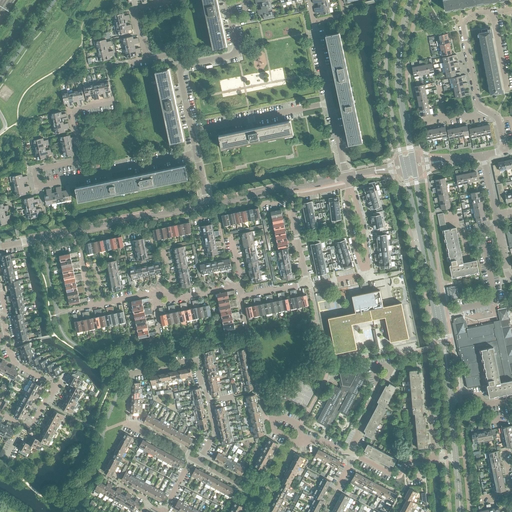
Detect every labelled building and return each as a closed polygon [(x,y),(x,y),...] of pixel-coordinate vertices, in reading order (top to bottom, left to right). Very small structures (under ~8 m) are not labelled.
[(203,0),(214,49),(227,46),(217,0),(203,0)] [(443,0),(445,11),(500,0),(443,0)] [(131,27),(115,30),(116,36),(128,33),(127,31),(132,30),(131,27)] [(484,32),(479,33),(490,95),(501,93),(490,36),(492,36),(490,29),(483,30),(484,32)] [(339,33),(326,36),(330,54),(338,90),(349,145),(351,144),(362,142),(351,87),(344,54),(339,33)] [(112,46),(111,43),(97,47),(98,51),(108,49),(108,47),(112,46)] [(140,50),(126,53),(127,58),(137,56),(137,54),(141,53),(140,50)] [(113,53),(99,56),(99,57),(97,57),(98,62),(110,59),(110,57),(114,56),(113,53)] [(172,148),(185,145),(172,85),(170,74),(157,76),(172,148)] [(453,83),(462,81),(462,78),(466,77),(466,75),(452,78),(453,83)] [(94,85),(94,83),(89,84),(89,86),(91,96),(94,96),(94,100),(97,100),(94,85)] [(71,108),(68,93),(67,91),(62,92),(65,104),(67,104),(68,108),(71,108)] [(67,116),(52,119),(53,124),(64,122),(63,120),(67,119),(67,116)] [(290,121),(219,136),(222,149),(293,134),(290,121)] [(69,126),(54,129),(55,134),(66,132),(65,129),(69,129),(69,126)] [(78,149),(63,152),(64,157),(74,155),(74,153),(78,152),(78,149)] [(131,177),(76,188),(79,201),(133,190),(188,179),(186,165),(131,177)] [(28,181),(28,179),(13,182),(15,187),(25,184),(24,182),(28,181)] [(377,191),(376,185),(364,188),(366,194),(377,191)] [(30,191),(30,188),(16,191),(17,196),(27,194),(26,192),(30,191)] [(52,204),(49,189),(47,190),(43,190),(44,195),(45,195),(47,205),(52,204)] [(366,194),(367,196),(363,197),(364,200),(379,196),(377,191),(366,194)] [(380,201),(379,196),(364,200),(365,202),(368,201),(369,204),(380,201)] [(377,211),(383,209),(380,201),(369,204),(371,209),(376,208),(377,211)] [(261,219),(260,214),(258,207),(258,205),(255,206),(256,209),(253,209),(255,220),(261,219)] [(244,211),(240,212),(243,222),(249,221),(246,209),(244,210),(244,211)] [(248,209),(246,209),(249,221),(255,220),(253,209),(248,210),(248,209)] [(272,218),(283,216),(282,212),(283,212),(283,210),(271,212),(272,218)] [(243,222),(240,212),(236,212),(236,211),(234,212),(237,224),(243,222)] [(372,223),(384,220),(383,211),(373,213),(374,216),(371,217),(372,223)] [(232,213),(228,214),(231,225),(237,224),(234,212),(232,212),(232,213)] [(444,230),(449,256),(446,257),(447,262),(450,261),(451,265),(450,265),(452,278),(479,272),(477,260),(472,261),(472,263),(462,265),(461,259),(463,259),(462,254),(460,254),(455,233),(457,232),(456,227),(447,229),(444,213),(438,215),(441,231),(444,230)] [(231,225),(228,214),(224,215),(224,214),(222,214),(224,226),(231,225)] [(331,215),(332,223),(339,221),(339,220),(341,219),(340,214),(330,215),(331,215)] [(283,216),(272,218),(273,224),(285,222),(285,220),(283,220),(283,216)] [(384,220),(372,223),(373,229),(379,228),(380,231),(386,230),(384,220)] [(188,222),(184,223),(186,234),(192,232),(190,221),(187,221),(188,222)] [(286,224),(285,222),(273,224),(275,230),(285,228),(284,224),(286,224)] [(314,230),(318,228),(317,222),(307,224),(308,229),(313,228),(314,230)] [(175,225),(171,226),(174,236),(180,235),(177,223),(175,224),(175,225)] [(179,223),(177,223),(180,235),(186,234),(184,223),(179,224),(179,223)] [(202,232),(213,229),(213,227),(218,225),(217,223),(201,226),(201,227),(198,227),(199,229),(199,230),(200,230),(200,232),(202,231),(202,232)] [(174,236),(171,226),(167,226),(167,225),(165,226),(168,238),(174,236)] [(163,227),(159,228),(162,239),(168,238),(165,226),(163,226),(163,227)] [(162,239),(159,228),(155,229),(155,228),(153,228),(155,240),(162,239)] [(285,228),(275,230),(276,236),(288,234),(287,232),(286,232),(285,228)] [(219,233),(203,236),(203,237),(202,237),(203,242),(215,239),(215,237),(220,235),(219,233)] [(288,234),(276,236),(277,242),(288,240),(287,236),(288,236),(288,234)] [(120,236),(116,237),(118,248),(124,247),(122,235),(120,235),(120,236)] [(108,239),(104,240),(106,250),(112,249),(109,237),(107,238),(108,239)] [(111,237),(109,237),(112,249),(118,248),(116,237),(112,238),(111,237)] [(134,245),(145,243),(145,241),(150,239),(149,237),(132,240),(134,245)] [(342,238),(335,239),(336,249),(347,245),(345,240),(343,241),(342,238)] [(99,239),(97,240),(100,252),(106,250),(104,240),(99,241),(99,239)] [(95,241),(91,242),(94,253),(100,252),(97,240),(95,240),(95,241)] [(288,240),(277,242),(278,249),(290,246),(290,244),(289,244),(288,240)] [(311,245),(312,250),(322,248),(321,240),(316,241),(317,244),(311,245)] [(94,253),(91,242),(87,243),(87,242),(85,242),(87,254),(94,253)] [(222,245),(222,243),(205,246),(206,251),(217,249),(217,246),(222,245)] [(336,249),(337,254),(339,253),(348,251),(347,245),(336,249)] [(151,247),(135,250),(136,255),(147,253),(147,250),(152,249),(151,247)] [(339,253),(340,259),(350,256),(348,251),(339,253)] [(2,262),(14,259),(14,258),(12,258),(11,254),(3,255),(3,252),(0,253),(0,259),(1,259),(2,262)] [(61,262),(72,260),(71,257),(78,255),(77,252),(60,256),(61,262)] [(351,261),(350,256),(340,259),(341,264),(351,261)] [(14,259),(2,262),(2,264),(0,264),(0,267),(13,265),(12,261),(15,260),(14,259)] [(226,269),(228,269),(228,270),(232,269),(232,268),(230,259),(224,260),(226,269)] [(72,262),(72,260),(61,262),(62,268),(80,264),(79,261),(72,262)] [(341,264),(342,270),(353,266),(351,261),(341,264)] [(81,267),(80,264),(62,268),(63,274),(74,272),(74,269),(81,267)] [(156,273),(154,264),(148,266),(150,274),(150,276),(152,275),(152,277),(156,276),(156,273)] [(136,268),(136,265),(130,266),(133,279),(134,279),(135,279),(139,279),(139,278),(136,268)] [(17,270),(4,272),(4,275),(0,275),(0,278),(15,275),(14,271),(17,271),(17,270)] [(74,272),(63,274),(65,280),(82,276),(82,273),(75,274),(74,272)] [(16,279),(15,275),(0,278),(0,281),(5,280),(6,283),(9,282),(9,285),(4,286),(5,289),(20,285),(19,281),(22,281),(21,280),(19,280),(18,279),(16,279)] [(82,276),(65,280),(66,286),(77,284),(76,281),(83,279),(82,276)] [(77,284),(66,286),(67,292),(85,288),(84,285),(77,287),(77,284)] [(449,301),(450,301),(461,299),(458,286),(451,287),(447,288),(449,301)] [(86,292),(85,288),(67,292),(69,298),(79,296),(79,293),(86,292)] [(301,296),(303,307),(309,305),(306,288),(302,289),(303,295),(301,296)] [(24,290),(11,293),(11,296),(6,297),(7,299),(22,296),(21,292),(24,291),(24,290)] [(218,300),(229,298),(228,295),(235,294),(235,290),(217,294),(218,300)] [(297,308),(293,290),(290,291),(292,298),(289,298),(291,309),(297,308)] [(303,307),(301,296),(298,297),(296,290),(293,290),(297,308),(303,307)] [(409,338),(402,304),(402,303),(383,307),(380,290),(352,296),(355,312),(328,318),(336,353),(357,349),(352,324),(364,322),(385,317),(390,342),(409,338)] [(284,292),(281,293),(285,310),(291,309),(289,298),(286,299),(284,292)] [(279,300),(276,301),(279,312),(285,310),(281,293),(278,294),(279,300)] [(267,303),(264,303),(266,314),(273,313),(269,295),(266,296),(267,303)] [(279,312),(276,301),(274,301),(272,295),(269,295),(273,313),(279,312)] [(79,296),(69,298),(70,304),(88,301),(87,297),(80,299),(79,296)] [(266,314),(264,303),(261,304),(260,297),(257,298),(260,315),(266,314)] [(133,308),(144,306),(143,303),(150,301),(149,298),(132,302),(133,308)] [(206,306),(203,306),(205,317),(211,316),(208,298),(204,299),(206,306)] [(230,301),(229,298),(218,300),(220,306),(237,303),(237,299),(230,301)] [(255,305),(252,306),(254,317),(260,315),(257,298),(254,299),(255,305)] [(205,317),(203,306),(200,307),(199,300),(195,301),(199,318),(205,317)] [(254,317),(252,306),(249,306),(248,300),(245,300),(248,318),(254,317)] [(26,301),(13,304),(13,306),(9,307),(9,310),(24,307),(23,302),(26,302),(26,301)] [(199,318),(195,301),(192,301),(194,308),(191,309),(193,320),(199,318)] [(193,320),(191,309),(188,309),(186,302),(183,303),(187,321),(193,320)] [(187,321),(183,303),(180,304),(181,311),(179,311),(181,322),(187,321)] [(237,303),(220,306),(221,312),(232,310),(231,307),(238,305),(237,303)] [(117,312),(120,323),(126,322),(122,304),(119,305),(120,312),(117,312)] [(181,322),(179,311),(176,312),(174,305),(171,306),(175,323),(181,322)] [(120,323),(117,312),(114,313),(113,306),(110,307),(114,324),(120,323)] [(144,306),(133,308),(134,314),(152,310),(151,307),(144,308),(144,306)] [(175,323),(171,306),(168,306),(169,313),(167,314),(169,324),(175,323)] [(108,314),(105,315),(108,326),(114,324),(110,307),(107,308),(108,314)] [(169,324),(167,314),(164,314),(162,307),(159,308),(163,326),(163,327),(164,327),(163,326),(169,324)] [(463,316),(454,318),(455,322),(454,323),(467,388),(481,385),(482,386),(487,385),(490,397),(499,395),(499,396),(511,393),(511,326),(511,325),(510,321),(511,321),(508,307),(498,309),(501,321),(500,322),(495,323),(467,329),(465,320),(464,321),(463,316)] [(96,317),(93,317),(95,328),(101,327),(98,309),(95,310),(96,317)] [(108,326),(105,315),(102,315),(101,309),(98,309),(101,327),(108,326)] [(152,310),(134,314),(135,320),(146,318),(146,315),(152,313),(152,310)] [(232,310),(221,312),(222,318),(240,315),(239,311),(232,313),(232,310)] [(95,328),(93,317),(90,318),(89,311),(86,312),(89,330),(95,328)] [(25,312),(15,314),(12,315),(13,317),(8,318),(9,321),(24,318),(23,314),(26,313),(25,312)] [(84,319),(81,320),(83,331),(89,330),(86,312),(83,313),(84,319)] [(83,331),(81,320),(78,321),(77,314),(73,314),(77,332),(83,331)] [(240,318),(240,315),(222,318),(223,324),(234,322),(233,319),(240,318)] [(146,318),(135,320),(137,326),(154,322),(154,319),(147,320),(146,318)] [(155,325),(154,322),(137,326),(138,332),(149,330),(148,327),(155,325)] [(235,325),(234,322),(223,324),(225,331),(242,327),(241,323),(235,325)] [(28,323),(15,325),(15,328),(10,329),(11,332),(26,329),(25,324),(28,324),(28,323)] [(149,330),(138,332),(139,338),(157,335),(156,331),(149,333),(149,330)] [(30,333),(17,336),(17,339),(13,340),(13,342),(28,339),(27,335),(30,334),(30,333)] [(21,352),(31,348),(29,344),(31,344),(30,342),(14,348),(15,351),(20,349),(21,352)] [(31,348),(21,352),(22,354),(17,356),(18,359),(34,352),(35,352),(35,351),(32,352),(31,348)] [(34,352),(18,359),(19,361),(24,359),(25,362),(35,358),(33,354),(35,354),(34,352)] [(35,358),(25,362),(26,364),(30,363),(31,365),(41,362),(40,358),(41,357),(41,356),(35,358)] [(49,359),(41,362),(31,365),(32,368),(37,366),(38,369),(48,365),(46,361),(49,360),(49,359)] [(48,365),(38,369),(39,371),(43,369),(44,372),(54,368),(53,364),(54,364),(54,363),(48,365)] [(10,368),(8,367),(3,374),(8,377),(14,366),(12,365),(10,368)] [(16,368),(14,366),(8,377),(13,380),(17,372),(15,370),(16,368)] [(60,366),(54,368),(44,372),(45,374),(50,373),(51,375),(52,375),(53,378),(59,376),(58,373),(61,372),(59,368),(61,367),(60,366)] [(69,384),(77,388),(78,385),(79,385),(81,382),(82,383),(83,382),(77,378),(78,375),(76,374),(75,374),(74,374),(72,374),(71,375),(67,373),(66,377),(69,379),(67,383),(69,384)] [(340,380),(341,387),(341,389),(336,386),(317,421),(325,426),(327,423),(332,426),(340,411),(347,415),(367,377),(359,373),(357,376),(356,375),(355,376),(354,376),(352,375),(350,374),(349,374),(347,374),(345,374),(344,374),(342,374),(340,374),(340,373),(341,380),(340,381),(340,380)] [(27,385),(37,390),(38,388),(41,389),(44,384),(38,381),(37,384),(29,380),(27,385)] [(387,385),(385,387),(393,391),(396,386),(390,383),(388,386),(387,385)] [(77,388),(69,384),(68,388),(71,389),(69,393),(79,398),(80,395),(81,396),(83,393),(84,393),(85,392),(77,388)] [(37,390),(27,385),(24,390),(26,391),(37,397),(38,394),(36,393),(37,390)] [(222,387),(222,385),(210,388),(212,397),(219,395),(218,392),(220,391),(219,388),(222,387)] [(385,387),(383,392),(391,396),(393,391),(385,387)] [(187,396),(201,393),(200,388),(191,390),(192,393),(188,394),(187,396)] [(26,391),(24,396),(32,400),(33,398),(36,399),(37,397),(26,391)] [(391,396),(383,392),(380,397),(388,401),(391,396)] [(79,398),(69,393),(67,397),(63,396),(61,399),(65,401),(75,406),(74,406),(77,407),(79,403),(77,402),(79,398)] [(249,406),(257,405),(256,400),(257,400),(256,394),(246,396),(249,406)] [(32,400),(24,396),(21,400),(32,406),(33,404),(30,402),(32,400)] [(388,401),(380,397),(378,402),(386,406),(388,401)] [(32,406),(21,400),(19,405),(27,410),(28,407),(31,409),(32,406)] [(75,406),(65,401),(63,405),(59,403),(57,407),(73,415),(73,414),(74,415),(74,414),(73,413),(72,413),(73,410),(73,409),(74,406),(75,406)] [(216,414),(227,412),(227,410),(225,410),(224,407),(221,407),(221,404),(214,405),(216,414)] [(376,409),(384,413),(386,409),(385,408),(378,404),(376,409)] [(27,410),(19,405),(16,410),(27,416),(28,413),(25,412),(27,410)] [(258,410),(257,405),(249,406),(251,416),(260,414),(259,409),(258,410)] [(46,417),(60,424),(61,425),(62,424),(59,423),(61,420),(62,420),(64,417),(65,418),(66,417),(50,408),(49,412),(52,414),(50,418),(46,416),(46,417)] [(384,413),(376,409),(373,414),(381,418),(384,413)] [(27,416),(16,410),(13,415),(21,419),(23,417),(25,418),(27,416)] [(149,425),(154,414),(152,413),(150,416),(148,415),(144,422),(149,425)] [(156,415),(154,414),(149,425),(153,427),(157,420),(154,418),(156,415)] [(260,414),(251,416),(253,427),(261,425),(260,420),(261,420),(260,414)] [(373,414),(371,419),(378,423),(381,418),(373,414)] [(60,424),(46,417),(45,419),(48,421),(46,425),(55,430),(57,427),(58,427),(60,424)] [(157,420),(153,427),(158,429),(163,419),(162,418),(160,421),(157,420)] [(165,420),(163,419),(158,429),(162,432),(166,424),(163,423),(165,420)] [(378,423),(371,419),(368,424),(376,428),(378,423)] [(5,426),(3,425),(0,429),(0,435),(3,436),(10,423),(7,421),(5,426)] [(10,423),(3,436),(6,438),(5,441),(6,441),(10,435),(12,437),(15,431),(10,428),(12,424),(10,423)] [(55,430),(46,425),(42,423),(41,427),(44,428),(42,432),(51,438),(53,434),(54,435),(56,432),(57,432),(57,431),(55,430)] [(166,424),(162,432),(167,434),(172,424),(171,423),(169,426),(166,424)] [(172,424),(167,434),(171,437),(175,429),(172,428),(174,425),(172,424)] [(376,428),(368,424),(365,429),(373,433),(376,428)] [(489,430),(487,430),(489,441),(494,440),(494,439),(497,438),(496,434),(493,435),(491,424),(488,425),(489,430)] [(261,425),(253,427),(255,437),(264,435),(263,429),(262,429),(261,425)] [(483,426),(481,426),(484,442),(489,441),(487,430),(484,431),(483,426)] [(175,429),(171,437),(176,439),(181,429),(180,428),(178,431),(175,429)] [(479,443),(477,432),(474,433),(473,428),(471,429),(474,444),(479,443)] [(181,429),(176,439),(180,441),(184,434),(181,432),(182,430),(181,429)] [(373,433),(365,429),(364,431),(366,432),(364,434),(371,438),(373,433)] [(36,435),(34,438),(42,442),(49,446),(50,445),(49,444),(50,441),(51,438),(42,432),(39,436),(36,435)] [(121,435),(120,437),(130,443),(133,438),(125,433),(123,437),(121,435)] [(184,434),(180,441),(185,444),(190,434),(189,433),(187,436),(184,434)] [(190,434),(185,444),(189,446),(190,445),(193,446),(194,443),(192,442),(193,439),(190,437),(191,434),(190,434)] [(22,441),(22,442),(31,447),(32,446),(40,450),(40,449),(39,449),(41,445),(40,445),(42,442),(34,438),(32,437),(30,441),(26,439),(25,442),(22,441)] [(130,443),(120,437),(119,439),(122,440),(120,443),(128,447),(130,443)] [(264,448),(273,452),(275,448),(274,447),(277,443),(269,439),(264,448)] [(144,450),(149,441),(147,441),(147,442),(143,440),(139,448),(144,450)] [(150,442),(149,441),(144,450),(149,453),(153,445),(150,443),(150,442)] [(31,447),(22,442),(20,445),(17,443),(15,447),(20,449),(18,452),(27,457),(31,450),(30,450),(31,447)] [(128,447),(120,443),(118,446),(115,445),(115,446),(125,452),(128,447)] [(368,454),(372,446),(368,444),(364,450),(367,452),(366,453),(368,454)] [(156,447),(153,445),(149,453),(153,455),(158,446),(157,446),(156,447)] [(125,452),(115,446),(114,448),(116,449),(115,453),(123,457),(125,452)] [(158,446),(153,455),(158,458),(162,450),(159,448),(160,447),(158,446)] [(372,446),(368,454),(373,457),(377,449),(372,446)] [(273,452),(264,448),(259,457),(267,461),(269,457),(270,457),(273,452)] [(319,460),(323,452),(318,449),(314,458),(319,460)] [(377,449),(373,457),(378,460),(382,452),(377,449)] [(166,452),(162,450),(158,458),(163,461),(168,452),(167,451),(166,452)] [(219,462),(225,452),(223,451),(222,454),(218,452),(214,460),(219,462)] [(168,452),(163,461),(168,463),(172,455),(169,453),(169,452),(168,452)] [(226,453),(225,452),(219,462),(224,465),(228,457),(225,456),(226,453)] [(323,452),(319,460),(323,463),(328,454),(323,452)] [(387,454),(382,452),(378,460),(383,462),(387,454)] [(110,454),(110,456),(120,462),(123,457),(115,453),(113,456),(110,454)] [(294,458),(292,463),(300,467),(304,458),(296,453),(293,458),(294,458)] [(231,459),(228,457),(224,465),(228,467),(235,454),(234,454),(232,456),(231,459)] [(235,454),(228,467),(233,470),(237,462),(234,461),(235,458),(236,455),(235,454)] [(328,454),(323,463),(328,465),(332,457),(328,454)] [(387,454),(383,462),(388,465),(392,457),(387,454)] [(175,457),(172,455),(168,463),(173,466),(177,457),(176,456),(175,457)] [(120,462),(110,456),(109,458),(111,459),(110,462),(118,466),(120,462)] [(177,457),(173,466),(178,468),(179,466),(182,468),(185,462),(178,458),(179,457),(177,457)] [(267,461),(259,457),(255,465),(254,464),(253,465),(254,466),(263,471),(266,466),(265,465),(267,461)] [(332,457),(328,465),(332,467),(337,459),(332,457)] [(392,457),(388,465),(390,466),(391,464),(393,466),(397,459),(392,457)] [(341,462),(337,459),(332,467),(337,470),(341,462)] [(240,464),(237,462),(233,470),(237,472),(243,462),(241,461),(240,464)] [(243,462),(237,472),(242,475),(246,467),(243,465),(244,463),(244,462),(244,461),(243,461),(243,462)] [(105,464),(104,466),(115,471),(118,466),(110,462),(108,465),(105,464)] [(300,467),(292,463),(287,472),(295,476),(300,467)] [(115,471),(104,466),(104,467),(106,469),(104,472),(112,476),(115,471)] [(197,479),(201,470),(200,469),(200,470),(193,466),(190,472),(193,474),(192,476),(197,479)] [(201,470),(197,479),(201,481),(206,473),(202,471),(203,470),(201,470)] [(295,476),(287,472),(286,471),(284,476),(285,476),(282,481),(284,482),(290,485),(295,476)] [(126,484),(131,475),(126,472),(122,480),(125,482),(125,483),(126,484)] [(355,485),(361,475),(356,472),(350,483),(355,485)] [(209,475),(206,473),(201,481),(206,484),(211,475),(210,474),(209,475)] [(131,475),(126,484),(128,484),(128,483),(132,485),(136,477),(131,475)] [(211,475),(206,484),(211,486),(215,478),(212,476),(212,475),(211,475)] [(365,477),(361,475),(355,485),(359,488),(365,477)] [(136,477),(132,485),(135,487),(134,488),(136,489),(141,480),(136,477)] [(320,482),(328,486),(331,482),(322,477),(320,482)] [(365,477),(359,488),(364,490),(370,480),(365,477)] [(100,492),(104,485),(102,483),(103,480),(101,479),(100,479),(99,478),(94,487),(96,487),(94,491),(95,492),(96,490),(100,492)] [(215,478),(211,486),(216,489),(220,480),(219,479),(219,480),(215,478)] [(141,480),(136,489),(137,489),(138,488),(141,490),(145,482),(141,480)] [(222,480),(220,480),(216,489),(220,491),(225,483),(221,482),(222,480)] [(374,482),(370,480),(364,490),(368,493),(374,482)] [(150,485),(145,482),(141,490),(144,492),(144,493),(145,494),(150,485)] [(284,482),(282,486),(292,492),(294,493),(295,492),(292,491),(292,490),(290,489),(292,486),(290,485),(284,482)] [(320,482),(317,486),(326,491),(328,486),(320,482)] [(379,484),(374,482),(368,493),(373,495),(374,493),(379,484)] [(104,485),(100,492),(104,495),(103,496),(104,496),(110,484),(108,483),(106,486),(104,485)] [(228,485),(225,483),(220,491),(225,494),(230,485),(229,484),(228,485)] [(110,484),(104,496),(105,497),(105,495),(109,498),(114,490),(111,488),(113,485),(110,484)] [(383,487),(379,484),(374,493),(379,495),(383,487)] [(155,487),(150,485),(145,494),(147,494),(147,493),(151,495),(155,487)] [(231,486),(230,485),(225,494),(230,497),(234,489),(231,487),(231,486)] [(292,492),(282,486),(279,491),(287,495),(288,492),(291,493),(292,492)] [(326,491),(317,486),(315,491),(323,495),(326,491)] [(155,487),(151,495),(154,497),(153,498),(155,499),(160,490),(155,487)] [(383,487),(379,495),(378,497),(382,500),(383,498),(388,489),(383,487)] [(116,491),(114,490),(109,498),(113,500),(113,501),(120,489),(118,488),(116,491)] [(407,493),(415,498),(418,493),(410,488),(407,493)] [(122,490),(120,489),(113,501),(114,502),(115,500),(119,503),(123,495),(121,493),(122,490)] [(388,489),(383,498),(387,500),(392,492),(388,489)] [(160,490),(155,499),(156,500),(157,499),(164,502),(167,496),(163,495),(165,493),(160,490)] [(279,491),(277,495),(287,501),(288,499),(285,498),(287,495),(279,491)] [(323,495),(315,491),(312,495),(315,497),(321,500),(321,499),(323,495)] [(392,492),(387,500),(388,500),(386,503),(391,505),(392,503),(393,503),(395,500),(394,500),(397,494),(392,492)] [(125,496),(123,495),(119,503),(123,505),(122,506),(123,506),(129,494),(127,493),(125,496)] [(339,498),(348,502),(350,498),(343,494),(342,493),(339,498)] [(415,498),(407,493),(404,498),(407,499),(413,502),(415,498)] [(129,494),(123,506),(124,507),(124,506),(128,508),(133,500),(130,498),(132,496),(129,494)] [(287,501),(277,495),(274,500),(282,504),(283,501),(286,502),(287,501)] [(315,497),(313,501),(321,506),(324,501),(321,499),(321,500),(315,497)] [(135,501),(133,500),(128,508),(132,510),(132,511),(133,511),(134,508),(135,509),(138,510),(141,504),(138,502),(139,500),(137,498),(135,501)] [(339,498),(337,502),(345,507),(348,502),(339,498)] [(407,499),(405,503),(413,508),(416,503),(413,502),(407,499)] [(179,511),(184,503),(179,500),(178,502),(174,501),(171,506),(178,510),(178,511),(179,511)] [(282,504),(274,500),(272,504),(282,510),(283,508),(280,507),(282,504)] [(321,506),(313,501),(310,506),(319,510),(321,506)] [(235,502),(230,511),(231,511),(239,511),(240,511),(241,511),(244,507),(235,502)] [(345,507),(337,502),(335,507),(343,511),(345,507)] [(184,511),(188,505),(184,503),(179,511),(180,511),(181,511),(184,511)] [(413,508),(405,503),(402,508),(410,511),(413,511),(415,509),(413,508)]
